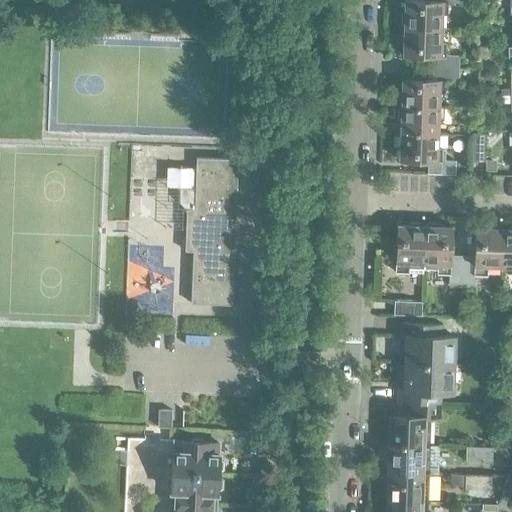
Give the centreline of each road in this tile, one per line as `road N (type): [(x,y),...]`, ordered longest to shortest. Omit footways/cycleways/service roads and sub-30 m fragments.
road 1 (residential): [(342,511),(352,199)]
road 2 (residential): [(352,199),(362,0)]
road 3 (residential): [(352,199),(511,205)]
